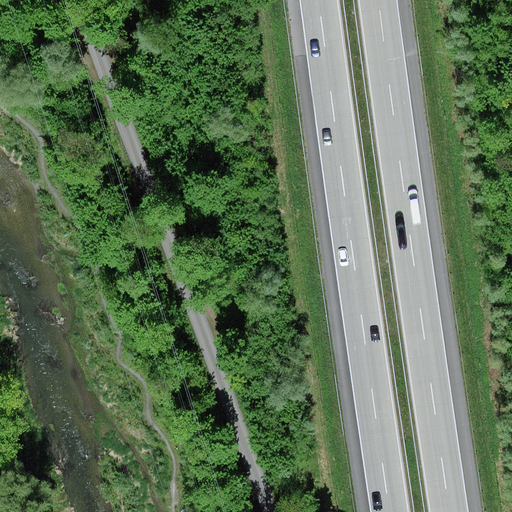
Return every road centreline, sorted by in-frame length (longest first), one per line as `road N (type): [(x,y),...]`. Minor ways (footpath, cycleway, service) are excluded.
road 1 (track): [(271,511),(82,0)]
road 2 (motorway): [(317,0),(391,511)]
road 3 (motorway): [(452,511),(378,0)]
